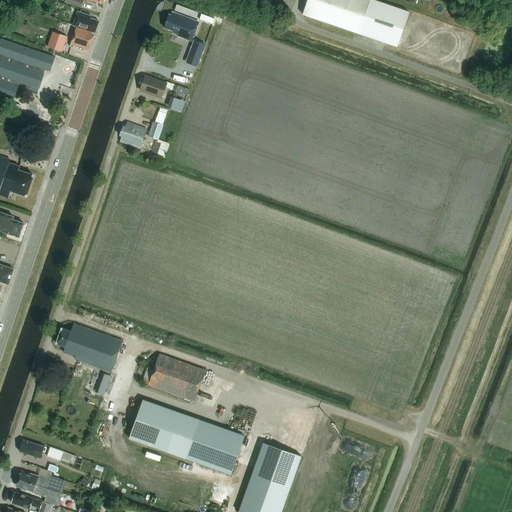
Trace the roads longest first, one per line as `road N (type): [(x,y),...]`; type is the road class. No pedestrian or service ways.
road 1 (residential): [(5,476),(146,47)]
road 2 (tertiary): [(0,340),(116,0)]
road 3 (unclassified): [(387,511),(511,194)]
